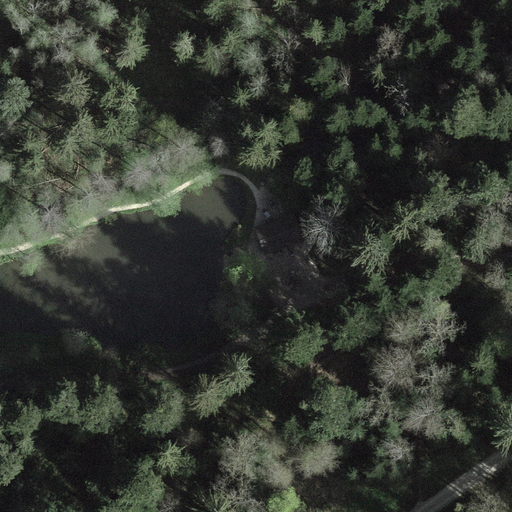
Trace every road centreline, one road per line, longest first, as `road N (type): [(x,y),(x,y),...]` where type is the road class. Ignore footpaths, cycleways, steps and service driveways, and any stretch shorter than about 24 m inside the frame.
road 1 (track): [(0,386),(64,372),(156,376),(235,350),(302,302)]
road 2 (track): [(302,302),(355,278),(464,249),(511,256)]
road 3 (track): [(511,430),(411,511)]
